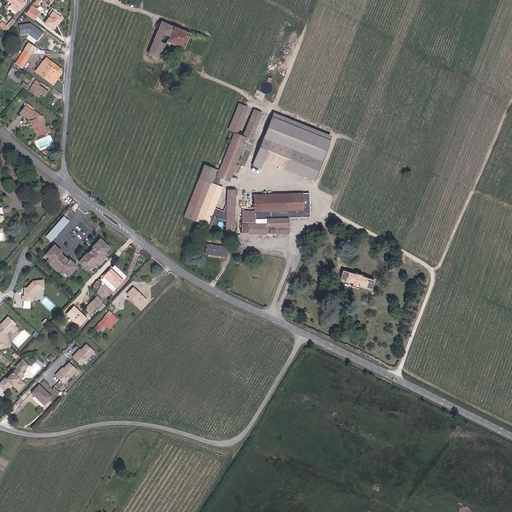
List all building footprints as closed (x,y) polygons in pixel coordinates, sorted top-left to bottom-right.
[(21,10),(27,3),(23,0),(9,0),(16,6),(19,9),(21,10)] [(35,20),(38,15),(33,12),(30,10),(26,14),(35,20)] [(43,25),(52,31),(62,17),(53,11),(43,25)] [(1,27),(6,31),(15,22),(12,19),(6,25),(4,24),(1,27)] [(20,34),(28,33),(37,40),(44,32),(30,23),(19,25),(20,34)] [(165,43),(182,50),(189,35),(160,23),(146,55),(157,60),(165,43)] [(28,43),(25,49),(31,53),(35,47),(28,43)] [(16,62),(23,66),(31,53),(25,49),(16,62)] [(36,72),(52,83),(60,72),(56,70),(48,64),(44,62),(36,72)] [(11,68),(8,74),(14,77),(17,72),(11,68)] [(42,94),(46,96),(49,91),(40,86),(41,84),(36,81),(33,87),(32,86),(30,89),(31,90),(30,92),(40,98),(42,94)] [(262,81),(260,91),(268,92),(270,83),(262,81)] [(241,134),(234,132),(244,105),(232,101),(224,127),(232,130),(216,175),(228,179),(244,134),(249,135),(258,109),(251,107),(241,134)] [(42,128),(40,124),(38,118),(37,117),(29,112),(29,113),(22,108),(18,115),(24,119),(25,119),(30,122),(34,132),(32,133),(34,137),(48,131),(47,126),(42,128)] [(257,157),(315,181),(333,139),(274,115),(266,135),(257,157)] [(211,215),(220,218),(227,220),(228,203),(226,203),(223,211),(214,207),(222,186),(210,182),(211,178),(200,174),(185,216),(205,223),(208,224),(211,215)] [(312,217),(311,209),(311,200),(305,200),(305,193),(298,193),(256,194),(256,208),(244,208),(243,231),(274,233),(275,231),(288,232),(288,217),(288,210),(298,210),(298,217),(312,217)] [(51,239),(69,221),(64,216),(46,235),(51,239)] [(100,238),(93,245),(94,246),(97,248),(89,257),(86,255),(85,253),(78,260),(88,269),(91,265),(94,267),(107,253),(105,250),(109,246),(100,238)] [(208,251),(224,253),(224,245),(209,243),(208,251)] [(76,265),(69,259),(68,260),(65,262),(57,254),(60,252),(61,251),(54,244),(45,253),(49,257),(47,259),(61,273),(63,271),(68,274),(76,265)] [(94,246),(86,255),(89,257),(97,248),(94,246)] [(68,260),(60,252),(57,254),(65,262),(68,260)] [(113,291),(124,280),(111,268),(104,275),(104,277),(103,280),(106,283),(105,283),(113,291)] [(369,287),(371,281),(367,279),(367,278),(360,276),(360,275),(353,273),(353,274),(340,271),(337,280),(350,283),(349,286),(356,288),(358,285),(364,287),(365,286),(369,287)] [(24,300),(35,299),(34,293),(38,289),(44,288),(43,279),(33,281),(27,288),(28,288),(27,290),(25,290),(26,296),(24,296),(24,300)] [(126,295),(132,301),(138,294),(132,289),(126,295)] [(138,307),(145,301),(138,294),(132,301),(138,307)] [(84,309),(90,314),(102,300),(96,295),(84,309)] [(105,323),(108,326),(115,318),(109,312),(93,329),(96,333),(105,323)] [(0,347),(10,345),(7,332),(11,327),(15,324),(16,323),(9,316),(2,322),(3,324),(1,326),(0,325),(0,347)] [(81,366),(94,352),(86,345),(80,351),(76,355),(75,354),(72,357),(81,366)] [(18,380),(25,373),(24,371),(30,364),(24,358),(17,366),(19,367),(8,378),(7,376),(0,383),(7,389),(14,382),(16,384),(16,386),(20,390),(24,386),(18,380)] [(64,384),(77,370),(69,363),(63,369),(59,374),(58,373),(55,376),(64,384)] [(39,400),(47,391),(40,385),(32,392),(39,400)] [(39,400),(44,404),(52,396),(47,391),(39,400)]
